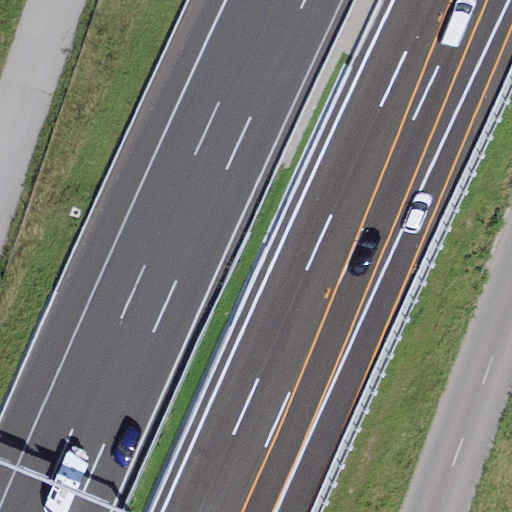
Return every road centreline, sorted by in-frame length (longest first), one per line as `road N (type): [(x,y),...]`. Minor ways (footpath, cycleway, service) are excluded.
road 1 (motorway): [(218,511),(452,0)]
road 2 (motorway): [(281,0),(51,511)]
road 3 (unclassified): [(443,511),(511,333)]
